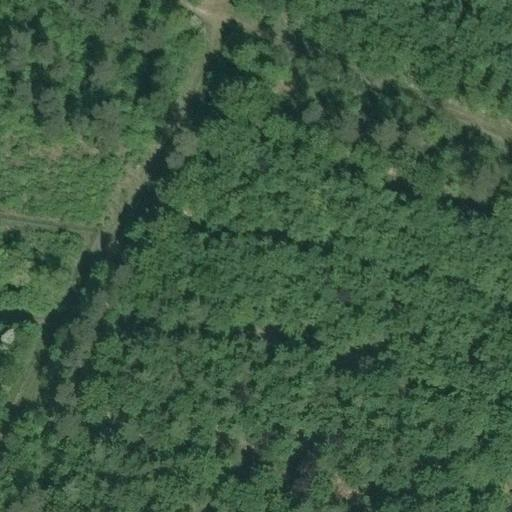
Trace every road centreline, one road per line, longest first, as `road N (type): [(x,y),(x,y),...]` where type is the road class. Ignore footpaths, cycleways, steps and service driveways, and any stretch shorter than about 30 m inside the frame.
road 1 (track): [(235,0),(0,469)]
road 2 (track): [(178,0),(511,157)]
